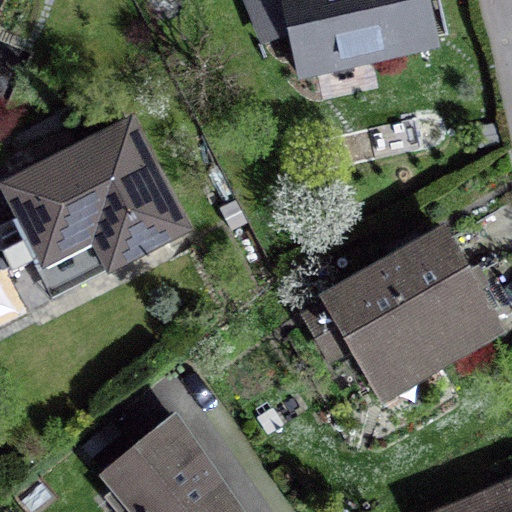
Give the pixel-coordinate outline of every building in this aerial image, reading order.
[(250,0),(251,1),(254,0),(283,0),(300,72),(435,42),(425,0),(250,0)] [(68,250),(84,281),(184,230),(130,124),(6,188),(44,262),(68,250)] [(447,238),(307,319),(329,356),(350,343),(374,384),(429,353),(435,363),(498,327),(447,238)] [(0,258),(0,325),(27,312),(0,258)] [(105,474),(135,511),(158,511),(209,470),(173,418),(105,474)] [(237,511),(209,470),(158,511),(237,511)] [(511,511),(511,485),(448,511),(511,511)]
